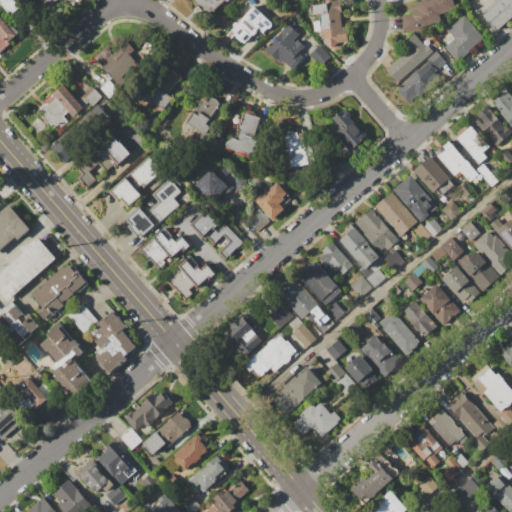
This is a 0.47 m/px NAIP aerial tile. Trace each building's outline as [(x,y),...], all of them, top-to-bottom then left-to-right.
[(0,3),(0,0),(17,0),(21,5),(10,15),(0,3)] [(191,0),(226,0),(206,17),(191,0)] [(418,0),(452,0),(455,9),(438,14),(440,21),(422,27),(424,33),(402,31),(402,15),(412,15),(411,11),(417,9),(415,1),(418,0)] [(511,0),(511,15),(493,32),(479,15),(497,0),(511,0)] [(310,6),(340,2),(341,13),(339,13),(341,27),(345,27),(346,34),(347,34),(348,41),(339,50),(331,51),(324,46),(323,40),(320,40),(318,15),(311,16),(310,6)] [(254,6),(273,24),(264,34),(259,29),(245,44),(231,31),(254,6)] [(463,15),(483,38),(456,63),(443,48),(454,39),(446,30),(463,15)] [(0,18),(9,29),(13,26),(19,33),(8,42),(10,44),(0,52),(0,18)] [(265,50),(288,25),(298,35),(293,40),(294,42),(296,40),(304,46),(297,54),(303,58),(293,69),(292,67),(290,68),(283,62),(281,64),(265,50)] [(385,70),(409,48),(404,42),(413,35),(424,48),(426,46),(432,52),(397,83),(385,70)] [(94,58),(107,46),(113,53),(126,41),(134,50),(129,55),(137,64),(121,77),(125,81),(118,86),(94,58)] [(320,46),(330,57),(319,67),(309,55),(320,46)] [(440,47),(450,58),(435,71),(433,69),(423,77),(426,80),(433,73),(437,77),(408,104),(395,89),(416,71),(415,69),(440,47)] [(145,97),(165,66),(179,76),(167,94),(172,97),(164,110),(145,97)] [(100,88),(109,80),(116,89),(108,97),(100,88)] [(40,108),(44,104),(45,105),(47,103),(48,104),(56,98),(53,94),(63,85),(83,109),(73,117),(69,112),(63,117),(67,122),(61,127),(58,124),(53,128),(43,116),(45,114),(40,108)] [(94,89),(101,97),(92,105),(84,97),(94,89)] [(186,123),(202,99),(204,96),(211,97),(217,101),(218,104),(205,123),(209,126),(204,135),(186,123)] [(511,126),(500,112),(511,101),(511,126)] [(472,118),(486,105),(510,132),(496,145),(472,118)] [(51,147),(99,106),(112,121),(64,162),(51,147)] [(343,110),(344,111),(348,111),(350,113),(349,118),(360,131),(363,131),(365,133),(364,137),(366,139),(353,150),(357,154),(349,161),(327,133),(336,126),(331,120),(343,110)] [(245,113),(259,118),(247,155),(227,148),(225,145),(226,143),(229,141),(231,137),(237,139),(245,113)] [(455,140),(470,126),(488,146),(472,160),(455,140)] [(113,136),(129,155),(115,167),(113,165),(106,172),(98,164),(89,173),(96,181),(87,188),(78,178),(82,174),(76,168),(113,136)] [(448,142),(477,175),(469,182),(462,174),(456,180),(435,156),(439,153),(437,151),(448,142)] [(294,151),(308,148),(312,164),(292,168),(290,157),(295,156),(294,151)] [(498,157),(506,150),(511,156),(511,162),(507,167),(498,157)] [(110,191),(149,158),(161,173),(144,187),(143,186),(138,190),(142,195),(125,209),(110,191)] [(413,171),(429,158),(453,185),(438,198),(413,171)] [(476,170),(482,164),(497,181),(491,186),(476,170)] [(188,179),(198,170),(203,176),(214,166),(234,188),(214,207),(188,179)] [(393,190),(409,176),(436,207),(420,221),(393,190)] [(170,180),(180,193),(173,198),(180,206),(141,238),(139,235),(137,236),(129,227),(131,226),(126,219),(140,207),(146,213),(158,203),(151,195),(170,180)] [(236,180),(246,181),(245,193),(235,192),(236,180)] [(457,189),(465,181),(473,190),(465,198),(457,189)] [(256,201),(278,183),(287,194),(283,197),(285,199),(280,204),(284,209),(272,220),(256,201)] [(392,191),(418,220),(399,237),(374,208),(392,191)] [(451,201),(461,212),(451,221),(441,210),(451,201)] [(489,203),(495,210),(491,214),(494,217),(488,223),(479,212),(489,203)] [(0,212),(8,206),(29,228),(16,240),(14,237),(0,250),(0,212)] [(191,225),(208,208),(243,243),(226,260),(218,252),(229,241),(223,235),(213,246),(191,225)] [(372,209),(398,238),(381,254),(355,224),(372,209)] [(258,210),(268,222),(256,232),(246,221),(258,210)] [(425,227),(433,219),(441,228),(432,235),(425,227)] [(511,252),(489,226),(497,219),(502,225),(510,219),(511,221),(511,252)] [(460,230),(470,222),(475,228),(476,228),(480,232),(469,241),(460,230)] [(414,232),(421,226),(430,235),(423,242),(414,232)] [(339,240),(353,228),(378,256),(364,269),(339,240)] [(473,244),(488,230),(511,258),(511,264),(500,275),(473,244)] [(141,249),(160,231),(169,242),(172,239),(175,242),(182,237),(190,246),(184,251),(182,248),(174,254),(178,258),(167,268),(163,264),(158,269),(141,249)] [(37,238),(55,258),(6,301),(0,293),(0,273),(24,252),(23,251),(37,238)] [(450,238),(461,251),(451,260),(446,254),(440,247),(450,238)] [(332,242),(352,265),(341,274),(337,270),(334,273),(328,266),(326,268),(318,260),(325,254),(322,251),(332,242)] [(440,247),(446,254),(437,261),(431,254),(440,247)] [(394,251),(403,260),(392,269),(384,260),(394,251)] [(460,266),(477,251),(498,276),(481,290),(460,266)] [(430,256),(439,267),(429,275),(425,271),(418,277),(412,271),(430,256)] [(165,279),(187,260),(195,268),(198,266),(201,269),(206,263),(217,275),(207,284),(205,282),(198,288),(195,285),(189,290),(192,294),(185,300),(165,279)] [(298,276),(314,262),(341,291),(325,305),(298,276)] [(32,295),(68,264),(75,272),(77,271),(89,284),(79,293),(76,290),(61,303),(64,306),(51,317),(49,315),(44,320),(38,313),(43,309),(32,295)] [(456,266),(479,293),(468,302),(465,298),(461,302),(441,279),(456,266)] [(365,279),(377,268),(385,277),(373,288),(365,279)] [(403,282),(414,273),(422,282),(411,291),(403,282)] [(350,286),(361,276),(372,288),(360,298),(350,286)] [(281,297),(298,282),(326,312),(338,300),(346,309),(343,312),(344,313),(321,334),(305,317),(301,320),(281,297)] [(419,299),(437,284),(459,311),(442,326),(419,299)] [(414,302),(435,326),(423,336),(402,312),(414,302)] [(67,314),(81,303),(97,322),(83,333),(67,314)] [(38,326),(12,349),(0,335),(0,315),(3,313),(11,323),(14,320),(6,310),(14,304),(25,316),(27,314),(38,326)] [(270,317),(283,305),(293,317),(279,328),(270,317)] [(364,316),(371,309),(379,319),(372,325),(364,316)] [(114,312),(126,326),(122,330),(136,347),(124,357),(127,359),(109,374),(95,358),(97,356),(94,353),(100,348),(88,334),(114,312)] [(396,316),(420,343),(406,356),(382,329),(396,316)] [(242,317),(262,341),(240,358),(220,335),(242,317)] [(302,323),(315,338),(299,351),(291,341),(296,337),(292,333),(302,323)] [(51,374),(57,368),(39,346),(50,337),(48,334),(60,324),(62,327),(60,328),(71,342),(74,340),(78,345),(76,346),(82,353),(78,357),(77,355),(72,358),(78,366),(77,367),(91,384),(72,399),(51,374)] [(358,348),(375,333),(401,362),(383,377),(377,369),(382,364),(379,361),(374,366),(358,348)] [(279,335),(285,342),(286,341),(296,353),(273,372),(270,368),(260,377),(253,369),(249,373),(243,365),(279,335)] [(325,349),(337,340),(346,351),(335,360),(325,349)] [(511,368),(501,355),(511,346),(511,368)] [(345,368),(360,355),(372,368),(372,370),(366,376),(373,384),(365,391),(345,368)] [(336,363),(354,384),(342,394),(324,373),(336,363)] [(308,368),(321,384),(302,401),(288,385),(308,368)] [(489,369),(495,375),(498,373),(511,389),(510,391),(511,393),(511,401),(499,412),(483,393),(482,394),(472,383),(489,369)] [(29,378),(46,400),(38,406),(21,385),(29,378)] [(125,419),(132,412),(133,413),(142,405),(142,404),(152,394),(155,397),(162,390),(173,403),(146,427),(142,423),(135,430),(125,419)] [(445,408),(462,393),(493,429),(486,436),(485,435),(483,437),(480,434),(473,441),(445,408)] [(0,400),(5,396),(18,412),(0,427),(0,400)] [(311,404),(314,408),(320,403),(330,415),(333,411),(340,419),(336,422),(337,423),(321,437),(315,430),(310,430),(302,436),(290,422),(311,404)] [(428,422),(442,409),(454,423),(453,424),(457,429),(459,427),(462,430),(461,431),(468,439),(461,445),(457,440),(449,447),(428,422)] [(178,412),(191,427),(167,447),(164,444),(151,455),(142,444),(178,412)] [(408,443),(415,437),(417,435),(415,433),(423,426),(442,448),(434,455),(440,462),(431,469),(408,443)] [(119,437),(130,428),(141,441),(130,450),(119,437)] [(197,434),(209,448),(184,470),(171,456),(197,434)] [(474,442),(481,435),(489,444),(481,451),(474,442)] [(114,442),(137,470),(119,486),(96,460),(107,451),(105,449),(114,442)] [(490,461),(500,452),(508,461),(497,470),(490,461)] [(454,459),(460,454),(467,462),(461,467),(454,459)] [(216,456),(229,471),(206,491),(204,489),(202,492),(198,487),(200,485),(192,476),(216,456)] [(351,488),(358,482),(360,483),(374,471),(370,467),(382,457),(385,461),(387,460),(390,464),(389,465),(392,469),(393,468),(394,469),(396,469),(398,470),(397,473),(398,474),(393,478),(369,499),(366,495),(361,499),(351,488)] [(445,462),(450,457),(458,466),(452,471),(445,462)] [(76,473),(92,459),(95,464),(94,465),(100,471),(99,472),(104,477),(105,477),(109,481),(94,493),(76,473)] [(459,486),(475,472),(483,481),(477,486),(478,487),(468,496),(459,486)] [(429,476),(437,486),(426,496),(418,486),(429,476)] [(508,511),(486,486),(497,476),(504,485),(508,482),(511,486),(511,511),(508,511)] [(67,479),(91,506),(84,511),(62,511),(56,504),(59,501),(52,493),(67,479)] [(240,481),(248,491),(232,504),(234,506),(227,511),(225,511),(224,511),(222,511),(204,511),(216,502),(213,499),(222,492),(223,494),(234,484),(235,486),(240,481)] [(104,495),(113,505),(123,495),(114,486),(104,495)] [(372,511),(385,501),(382,497),(390,491),(407,511),(372,511)] [(190,496),(199,506),(191,511),(187,511),(181,505),(190,496)] [(153,511),(152,510),(168,497),(180,511),(153,511)] [(26,511),(43,498),(54,511),(26,511)] [(478,511),(489,502),(497,511),(478,511)]
